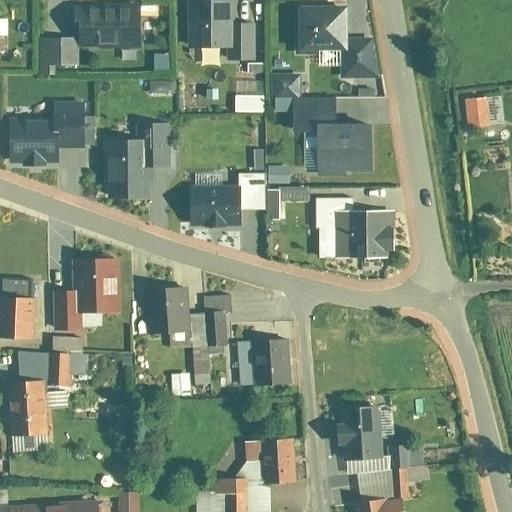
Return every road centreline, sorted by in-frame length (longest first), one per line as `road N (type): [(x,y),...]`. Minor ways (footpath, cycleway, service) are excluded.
road 1 (residential): [(0,191),(295,285)]
road 2 (residential): [(391,0),(443,278)]
road 3 (residential): [(443,278),(509,511)]
road 4 (residential): [(295,285),(316,511)]
road 5 (residential): [(295,285),(356,290),(443,278)]
